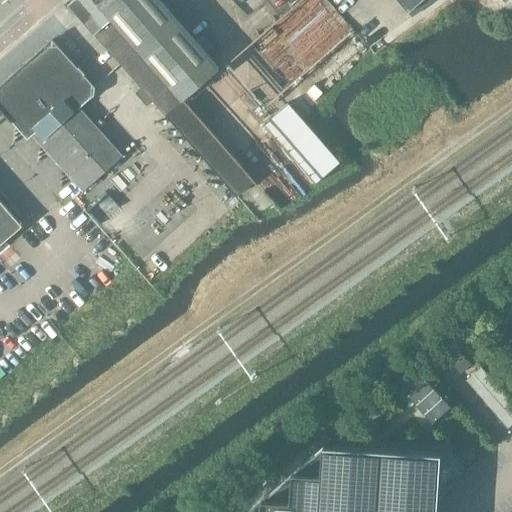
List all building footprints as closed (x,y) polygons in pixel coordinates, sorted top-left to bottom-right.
[(148,105),(154,99),(239,197),(254,182),(184,99),(221,69),(159,0),(74,0),(69,5),(141,88),(136,92),(148,105)] [(399,0),(409,10),(420,0),(399,0)] [(47,148),(86,191),(125,157),(82,108),(99,93),(52,41),(0,88),(0,108),(28,140),(34,134),(47,148)] [(288,103),(267,121),(265,123),(318,183),(341,162),(288,103)] [(0,250),(25,229),(0,200),(0,250)] [(511,310),(495,323),(511,346),(511,310)] [(439,352),(440,353),(460,375),(470,366),(450,342),(439,352)] [(471,376),(465,381),(507,429),(511,424),(511,404),(480,368),(477,370),(472,364),(466,370),(471,376)] [(400,387),(433,423),(451,406),(419,370),(400,387)] [(437,511),(441,454),(324,446),(249,511),(437,511)]
